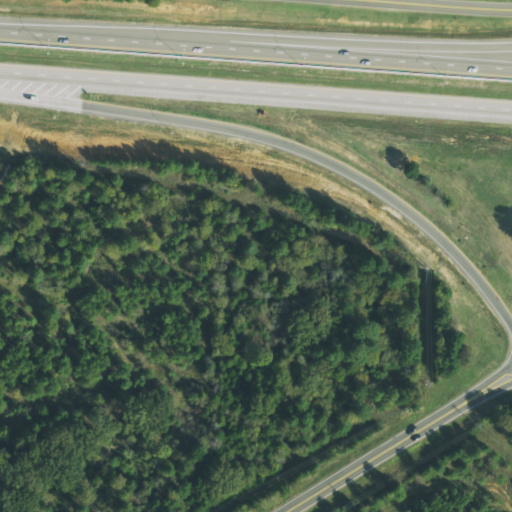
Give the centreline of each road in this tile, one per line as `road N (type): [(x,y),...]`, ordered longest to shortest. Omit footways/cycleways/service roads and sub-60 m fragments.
road 1 (motorway): [(0,93),(180,117),(306,150),(422,221),(511,332)]
road 2 (motorway): [(0,71),(511,109)]
road 3 (motorway): [(511,67),(0,29)]
road 4 (motorway): [(511,45),(246,48)]
road 5 (secondary): [(286,511),(511,373)]
road 6 (residential): [(511,9),(371,0)]
